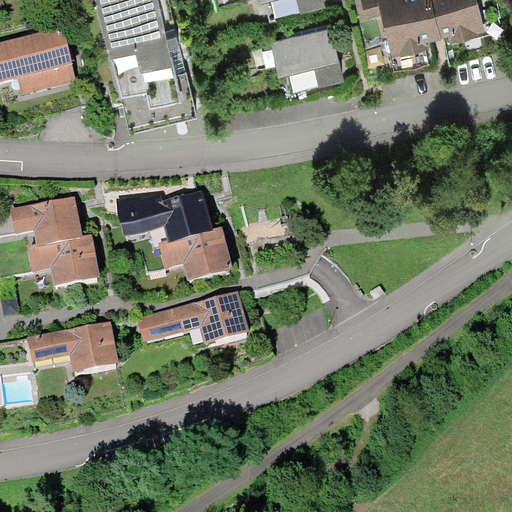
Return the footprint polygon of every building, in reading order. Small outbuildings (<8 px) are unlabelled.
[(154,0),(93,0),(107,51),(164,36),(154,0)] [(267,0),(271,12),(314,0),(267,0)] [(357,0),(360,11),(375,7),(387,59),(426,50),(424,44),(433,40),(423,0),(357,0)] [(423,0),(433,40),(441,38),(443,46),(482,36),(473,0),(423,0)] [(343,71),(330,23),(276,38),(289,86),(343,71)] [(81,87),(67,28),(0,42),(0,87),(20,83),(24,100),(81,87)] [(174,78),(164,36),(107,51),(128,129),(193,112),(184,75),(174,78)] [(199,198),(136,215),(143,241),(161,236),(166,253),(211,241),(199,198)] [(73,202),(6,218),(13,247),(32,242),(36,257),(83,246),(73,202)] [(166,253),(155,255),(162,277),(185,271),(191,292),(230,282),(218,238),(211,241),(166,253)] [(36,257),(25,259),(30,282),(50,277),(55,296),(98,286),(88,244),(83,246),(36,257)] [(232,296),(136,323),(144,352),(197,337),(202,358),(246,346),(232,296)] [(105,328),(24,344),(30,373),(68,366),(71,382),(114,374),(105,328)]
